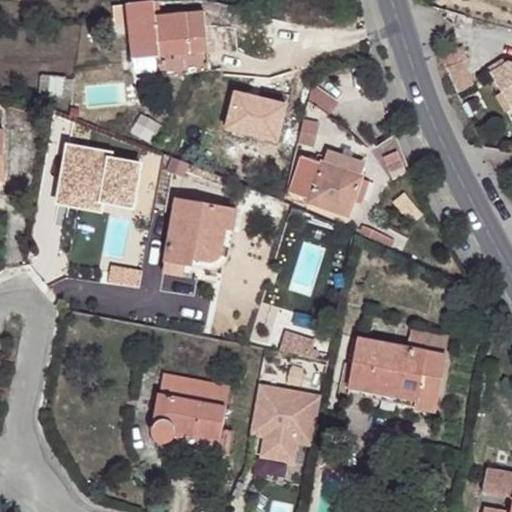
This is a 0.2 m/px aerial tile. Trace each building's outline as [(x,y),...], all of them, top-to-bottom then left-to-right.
[(127,4),(129,26),(132,59),(134,58),(161,56),(209,51),(204,11),(156,16),(155,2),(127,4)] [(129,26),(127,4),(113,6),(114,15),(115,27),(129,26)] [(448,67),(461,62),(466,61),(462,47),(447,51),(444,57),(448,67)] [(161,56),(134,58),(135,77),(163,75),(161,56)] [(490,73),(511,110),(511,109),(511,61),(509,61),(490,73)] [(448,67),(458,91),(473,85),(461,62),(448,67)] [(50,75),(40,74),(38,95),(48,96),(50,75)] [(76,78),(50,75),(48,96),(73,99),(76,78)] [(313,87),(309,101),(329,115),(337,104),(313,87)] [(471,113),(481,108),(475,97),(466,102),(471,113)] [(319,124),(304,121),(299,143),(314,147),(319,124)] [(404,152),(398,133),(375,149),(374,159),(378,166),(391,157),(400,172),(411,165),(404,152)] [(365,160),(330,148),(328,154),(318,151),(316,158),(303,153),(291,189),(312,196),(311,198),(350,211),(355,197),(362,175),(363,173),(361,173),(365,160)] [(133,160),(118,154),(110,175),(125,181),(133,160)] [(370,177),(362,175),(355,197),(363,199),(370,177)] [(237,210),(176,199),(165,263),(186,266),(187,259),(194,260),(209,262),(212,262),(217,260),(222,255),(226,230),(234,231),(237,210)] [(394,240),(363,226),(360,232),(391,247),(394,240)] [(194,260),(187,259),(186,266),(193,267),(194,260)] [(186,266),(165,263),(163,273),(184,276),(186,266)] [(449,339),(410,332),(406,349),(446,356),(449,339)] [(406,349),(358,339),(353,364),(348,386),(438,403),(446,356),(406,349)] [(348,386),(353,364),(346,362),(339,393),(346,395),(348,386)] [(231,386),(163,374),(154,429),(154,433),(156,438),(159,441),(164,443),(167,443),(170,441),(174,439),(177,433),(221,442),(231,386)] [(321,397),(259,385),(251,434),(265,437),(261,456),(293,463),(297,443),(312,446),(321,397)] [(221,442),(177,433),(174,439),(170,441),(167,443),(164,443),(159,441),(156,438),(154,433),(154,429),(152,436),(152,439),(153,443),(155,446),(157,448),(161,450),(164,450),(168,449),(171,447),(174,444),(175,440),(220,449),(221,442)] [(350,434),(339,432),(337,443),(344,444),(348,444),(350,434)] [(337,443),(328,441),(323,465),(339,468),(344,444),(337,443)] [(511,511),(511,470),(488,467),(484,490),(511,494),(511,510),(487,505),(486,511),(511,511)]
